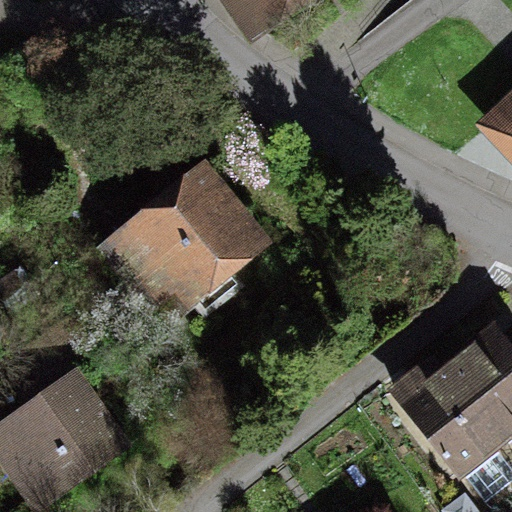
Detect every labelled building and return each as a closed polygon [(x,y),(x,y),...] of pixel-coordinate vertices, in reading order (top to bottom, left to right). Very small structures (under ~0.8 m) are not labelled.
[(203,0),(243,53),(315,0),(203,0)] [(511,112),(493,130),(511,150),(511,112)] [(176,159),(63,252),(156,365),(269,271),(176,159)] [(511,359),(496,335),(385,405),(440,491),(495,456),(481,435),(511,415),(511,359)] [(28,370),(0,388),(0,511),(39,511),(97,474),(28,370)]
